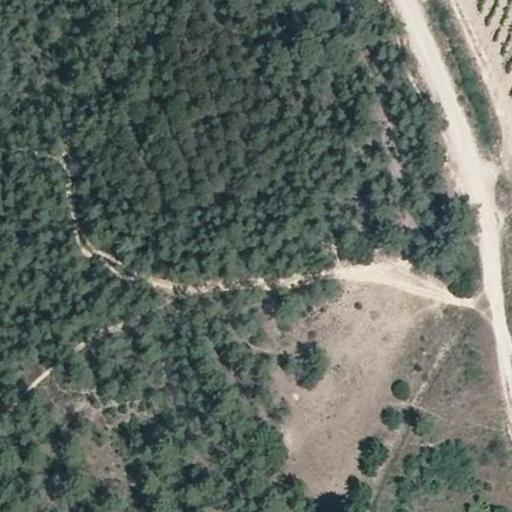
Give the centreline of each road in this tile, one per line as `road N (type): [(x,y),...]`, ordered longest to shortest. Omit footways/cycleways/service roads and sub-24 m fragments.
road 1 (track): [(511,354),(483,207),(437,73),(401,0)]
road 2 (track): [(454,0),(511,136)]
